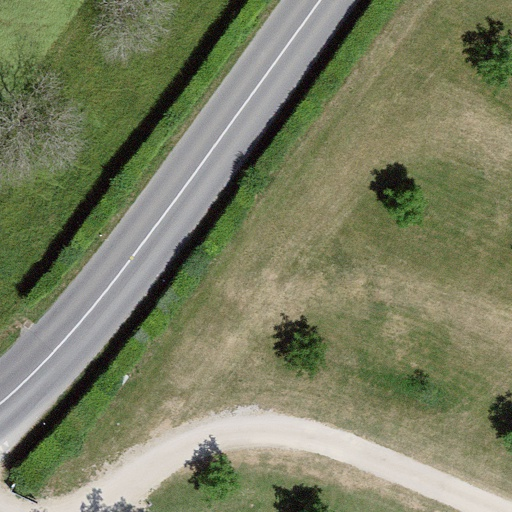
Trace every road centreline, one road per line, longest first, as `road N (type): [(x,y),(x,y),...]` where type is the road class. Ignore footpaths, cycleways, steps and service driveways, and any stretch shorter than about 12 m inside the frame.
road 1 (tertiary): [(0,399),(53,354),(133,264),(325,0)]
road 2 (residential): [(425,511),(321,472),(243,463),(163,479)]
